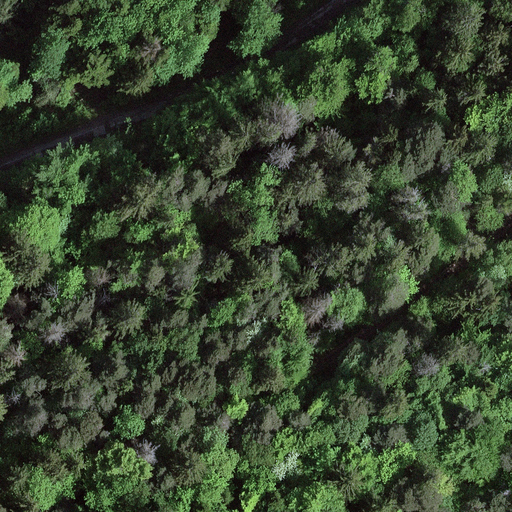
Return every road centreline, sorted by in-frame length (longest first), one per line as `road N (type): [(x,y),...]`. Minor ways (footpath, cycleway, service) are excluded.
road 1 (track): [(511,216),(249,406),(230,440),(219,511)]
road 2 (unclassified): [(336,0),(221,77),(0,164)]
